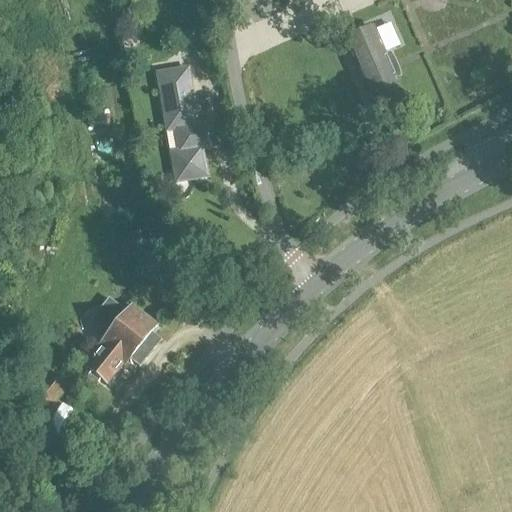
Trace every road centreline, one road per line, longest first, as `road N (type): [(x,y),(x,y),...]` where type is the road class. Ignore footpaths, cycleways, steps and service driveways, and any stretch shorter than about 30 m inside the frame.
road 1 (unclassified): [(304,298),(239,112),(222,0)]
road 2 (secondary): [(121,511),(304,298)]
road 3 (secondary): [(304,298),(372,240),(511,165)]
